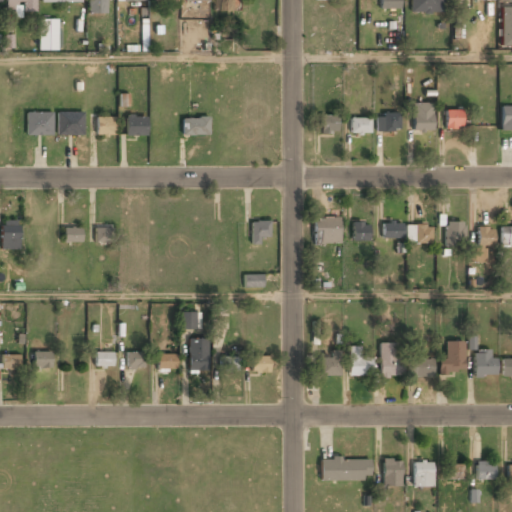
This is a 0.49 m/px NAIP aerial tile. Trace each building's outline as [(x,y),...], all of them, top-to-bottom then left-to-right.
[(34,0),(4,0),(4,8),(21,8),(21,13),(34,13),(34,0)] [(87,0),(87,14),(106,14),(106,0),(87,0)] [(213,0),(213,12),(233,12),(233,0),(213,0)] [(379,0),(379,9),(398,9),(398,0),(379,0)] [(441,0),(410,0),(410,14),(441,14),(441,0)] [(511,9),(499,9),(499,47),(511,47),(511,9)] [(56,51),(56,20),(37,20),(37,51),(56,51)] [(127,106),(128,94),(118,94),(118,106),(127,106)] [(411,132),(432,132),(432,104),(411,104),(411,132)] [(500,131),(511,130),(511,106),(499,107),(500,131)] [(56,134),(81,134),(81,111),(56,111),(56,134)] [(443,111),(443,130),(462,130),(462,111),(443,111)] [(51,112),(24,112),(25,135),(51,135),(51,112)] [(374,114),(374,132),(399,132),(399,114),(374,114)] [(336,116),(319,116),(319,134),(336,134),(336,116)] [(95,136),(114,136),(114,117),(95,117),(95,136)] [(124,137),(145,137),(145,117),(124,117),(124,137)] [(349,134),(369,134),(369,118),(349,118),(349,134)] [(180,119),(180,137),(207,137),(207,119),(180,119)] [(339,218),(312,218),(312,246),(339,246),(339,218)] [(0,250),(18,250),(18,221),(0,221),(0,250)] [(268,221),(249,221),(249,244),(259,244),(259,239),(268,239),(268,221)] [(443,247),(462,247),(462,222),(443,222),(443,247)] [(350,242),(367,242),(367,223),(350,223),(350,242)] [(380,239),(401,239),(401,223),(380,223),(380,239)] [(405,226),(405,244),(430,244),(430,226),(405,226)] [(511,226),(499,226),(499,246),(511,246),(511,226)] [(80,244),(80,228),(61,228),(61,244),(80,244)] [(111,242),(111,228),(94,228),(94,242),(111,242)] [(473,262),(490,262),(490,228),(473,228),(473,262)] [(260,289),(260,276),(242,276),(242,289),(260,289)] [(177,313),(177,331),(197,331),(197,313),(177,313)] [(187,372),(206,372),(206,339),(187,339),(187,372)] [(438,359),(438,375),(462,375),(462,343),(443,343),(443,359),(438,359)] [(378,378),(432,377),(432,359),(397,359),(397,344),(378,344),(378,378)] [(369,376),(369,356),(358,356),(358,347),(347,347),(347,376),(369,376)] [(493,350),(472,350),(472,377),(493,377),(493,350)] [(51,352),(31,352),(31,368),(51,368),(51,352)] [(92,368),(112,368),(112,353),(92,353),(92,368)] [(125,370),(142,370),(142,353),(125,353),(125,370)] [(174,354),(155,354),(155,372),(174,372),(174,354)] [(18,355),(0,355),(0,370),(18,370),(18,355)] [(339,355),(317,355),(317,375),(339,375),(339,355)] [(218,372),(237,372),(237,357),(218,357),(218,372)] [(268,373),(268,357),(250,357),(250,373),(268,373)] [(500,378),(511,378),(511,359),(500,359),(500,378)] [(319,480),(369,480),(369,458),(319,458),(319,480)] [(381,459),(381,488),(399,488),(399,459),(381,459)] [(430,463),(411,463),(411,488),(430,488),(430,463)] [(493,480),(493,464),(474,464),(474,480),(493,480)] [(461,465),(443,465),(443,480),(461,480),(461,465)] [(375,486),(376,500),(384,500),(383,486),(375,486)]
